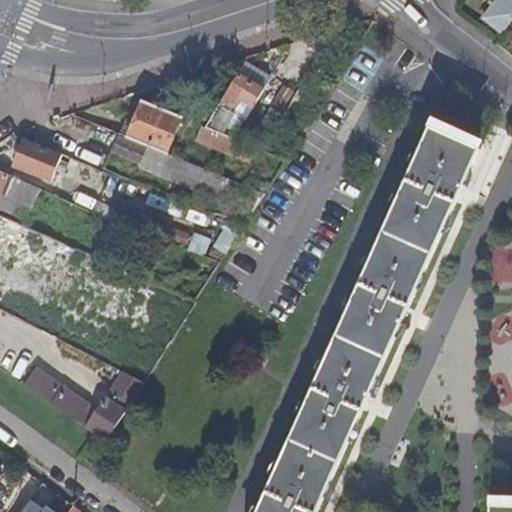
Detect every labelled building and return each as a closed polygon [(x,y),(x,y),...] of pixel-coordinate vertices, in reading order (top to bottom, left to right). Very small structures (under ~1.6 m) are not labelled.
[(483,19),(503,34),(511,22),(511,0),(492,0),(490,3),(493,5),(483,19)] [(265,90),(239,75),(228,92),(254,108),(265,90)] [(118,134),(167,154),(182,118),(143,103),(135,123),(124,118),(118,134)] [(256,123),(248,118),(238,134),(246,139),(256,123)] [(238,157),(244,144),(234,139),(206,128),(202,127),(197,140),(238,157)] [(317,511),(480,150),(431,127),(257,511),(317,511)] [(63,155),(25,139),(14,167),(52,182),(63,155)] [(133,161),(161,173),(167,158),(139,146),(133,161)] [(164,178),(252,214),(265,194),(184,160),(164,178)] [(119,182),(120,178),(100,170),(94,183),(110,190),(114,180),(119,182)] [(0,197),(9,176),(0,171),(0,197)] [(24,226),(39,233),(44,221),(29,214),(24,226)] [(0,227),(13,234),(18,224),(0,215),(0,227)] [(86,279),(95,257),(39,233),(24,226),(18,224),(13,234),(12,235),(28,242),(22,253),(52,268),(53,264),(86,279)] [(19,296),(6,289),(0,300),(0,307),(10,313),(19,296)] [(25,385),(37,394),(107,441),(142,386),(129,377),(122,387),(117,384),(113,391),(118,394),(112,403),(105,398),(93,418),(53,392),(56,388),(33,373),(25,385)]
